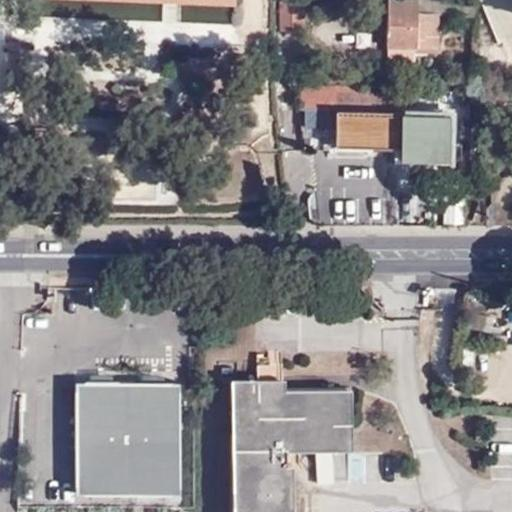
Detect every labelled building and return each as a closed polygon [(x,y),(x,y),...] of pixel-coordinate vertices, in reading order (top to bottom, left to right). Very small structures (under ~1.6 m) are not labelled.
[(306,20),(304,0),(282,0),(283,20),(306,20)] [(390,0),(387,41),(438,44),(441,11),(418,8),(418,0),(390,0)] [(475,0),(442,0),(441,11),(475,14),(475,0)] [(372,106),(372,84),(302,83),(303,91),(304,105),(338,107),(372,108),(372,106)] [(372,106),(400,106),(401,85),(372,84),(372,106)] [(432,147),(466,147),(466,93),(431,93),(432,147)] [(400,106),(372,106),(372,108),(338,107),(337,139),(402,141),(403,106),(400,106)] [(226,379),(226,511),(283,511),(284,460),(294,461),(294,445),(343,446),(345,386),(279,385),(279,355),(253,355),(253,379),(226,379)] [(75,381),(73,492),(177,495),(179,383),(75,381)]
